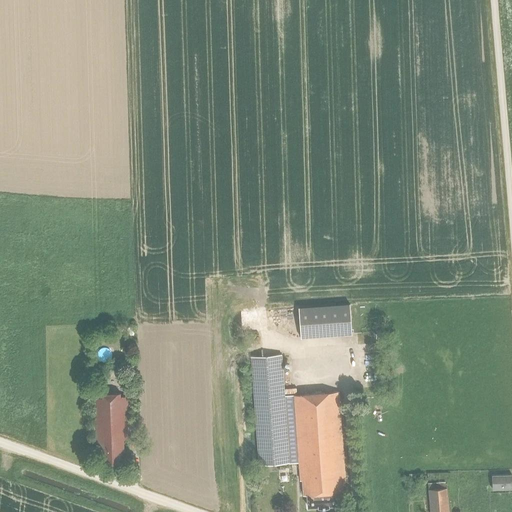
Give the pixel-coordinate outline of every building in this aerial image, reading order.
[(340,305),(298,308),(300,324),(351,321),(349,304),(340,305)] [(361,362),(361,349),(352,349),(353,362),(361,362)] [(289,463),(299,462),(300,480),(302,480),(303,495),(307,495),(308,507),(338,505),(337,493),(341,492),(343,484),(345,483),(338,392),(294,395),(284,396),(284,393),(296,392),(296,388),(284,389),(281,354),(251,356),(259,465),(260,465),(266,464),(289,463)] [(372,366),(372,361),(362,361),(362,384),(379,384),(379,366),(372,366)] [(102,450),(103,463),(121,463),(121,450),(123,450),(123,439),(127,438),(126,424),(129,424),(128,393),(102,394),(103,397),(94,398),(95,408),(93,408),(93,429),(95,429),(96,450),(102,450)] [(492,490),(511,490),(511,475),(492,475),(492,490)] [(448,511),(446,488),(428,489),(430,511),(448,511)]
